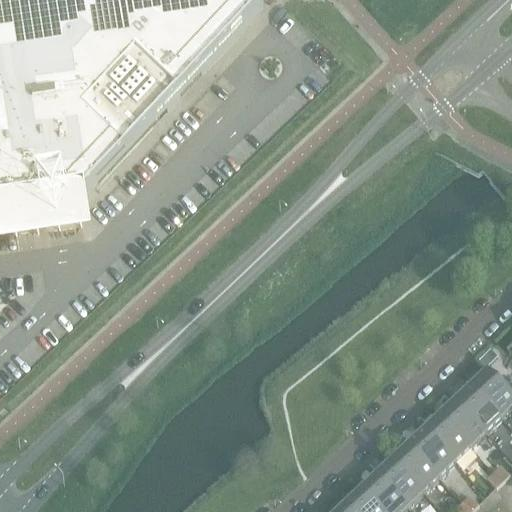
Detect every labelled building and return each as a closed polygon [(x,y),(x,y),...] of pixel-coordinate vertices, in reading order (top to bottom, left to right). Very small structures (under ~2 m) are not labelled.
[(0,0),(0,235),(47,228),(80,223),(81,222),(79,209),(264,10),(253,0),(0,0)] [(511,414),(511,400),(506,394),(487,374),(471,389),(503,423),(511,414)] [(503,423),(471,389),(455,404),(487,438),(503,423)] [(487,438),(455,404),(439,419),(472,453),(487,438)] [(472,453),(439,419),(424,434),(456,468),(472,453)] [(456,468),(424,434),(408,449),(440,483),(456,468)] [(440,483),(408,449),(393,464),(425,498),(440,483)] [(409,511),(425,498),(393,464),(377,479),(408,511),(409,511)] [(510,479),(501,470),(494,476),(503,486),(510,479)] [(503,486),(494,476),(487,483),(496,493),(503,486)] [(408,511),(377,479),(361,494),(378,511),(408,511)] [(378,511),(361,494),(346,509),(348,511),(378,511)] [(468,511),(476,511),(479,509),(470,499),(463,506),(468,511)]
